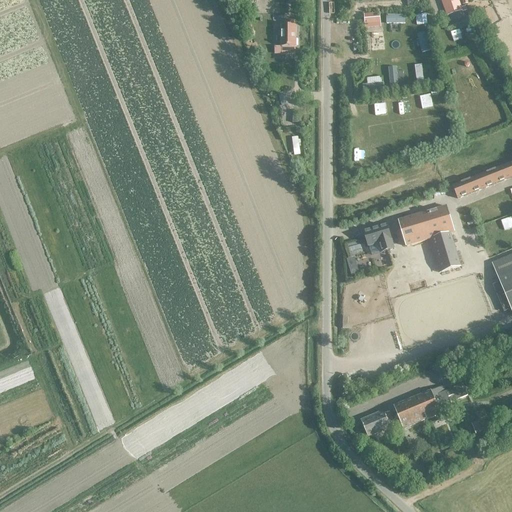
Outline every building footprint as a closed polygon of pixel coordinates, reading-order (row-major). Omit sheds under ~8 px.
[(480,16),(486,27),(496,21),(490,11),(480,16)] [(364,15),(365,24),(380,23),(379,14),(364,15)] [(281,63),(295,63),(295,56),(295,23),(285,23),(285,27),(280,27),(280,56),(281,56),(281,63)] [(511,163),(503,167),(508,179),(511,177),(511,163)] [(508,179),(503,167),(490,172),(495,184),(508,179)] [(490,172),(478,177),(483,189),(495,184),(490,172)] [(478,177),(465,182),(470,194),(483,189),(478,177)] [(458,199),(470,194),(465,182),(453,187),(458,199)] [(446,207),(399,221),(406,247),(432,240),(442,273),(461,267),(451,234),(454,233),(446,207)] [(364,232),(368,247),(378,244),(381,253),(394,249),(387,225),(364,232)] [(511,258),(493,266),(511,312),(511,258)] [(452,392),(447,394),(443,386),(394,407),(403,429),(440,414),(453,409),(451,405),(468,398),(461,381),(450,386),(452,392)] [(390,428),(395,426),(389,412),(385,414),(384,412),(361,421),(368,438),(391,428),(390,428)]
